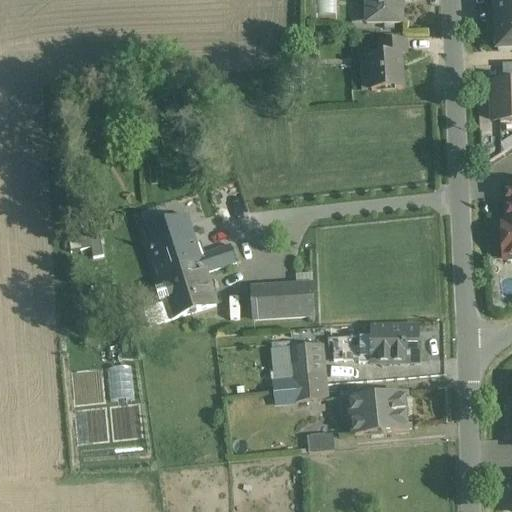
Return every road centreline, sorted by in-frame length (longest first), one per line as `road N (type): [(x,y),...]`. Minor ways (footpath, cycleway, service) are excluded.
road 1 (residential): [(451,0),(469,366)]
road 2 (residential): [(469,366),(473,511)]
